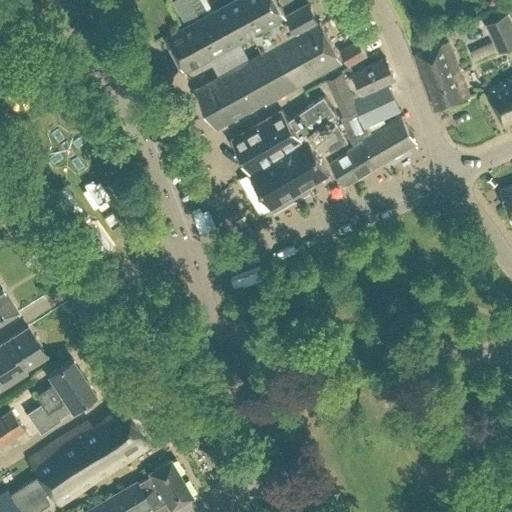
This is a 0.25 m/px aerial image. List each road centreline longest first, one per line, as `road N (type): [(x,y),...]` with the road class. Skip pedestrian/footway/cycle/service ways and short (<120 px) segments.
road 1 (tertiary): [(189,262),(122,108),(53,0)]
road 2 (tertiary): [(511,352),(223,342)]
road 3 (residential): [(450,170),(221,261),(189,262)]
road 4 (residential): [(0,204),(66,276),(94,279),(162,260),(189,262)]
road 5 (tertiary): [(376,0),(450,170)]
road 6 (unclassified): [(288,511),(223,342)]
